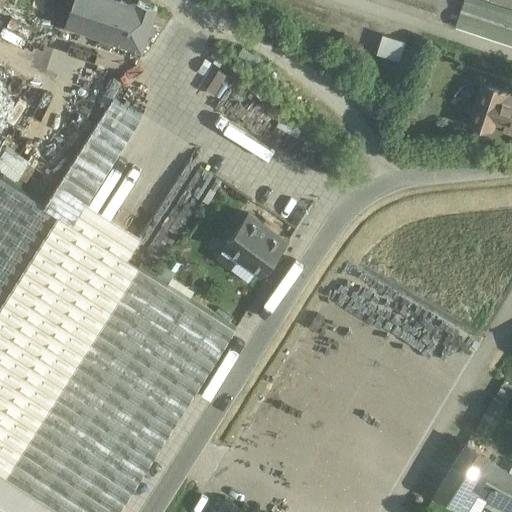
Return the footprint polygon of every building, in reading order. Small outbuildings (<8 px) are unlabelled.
[(136,0),(135,4),(124,0),(73,0),(66,23),(103,36),(100,43),(112,47),(114,41),(143,50),(148,34),(153,36),(157,25),(152,23),(157,7),(137,0),(136,0)] [(511,9),(483,0),(462,0),(462,3),(457,17),(454,27),(511,45),(511,9)] [(401,56),(406,38),(384,32),(379,50),(401,56)] [(502,90),(484,84),(471,121),(490,128),(493,118),(507,123),(505,128),(511,130),(511,91),(503,88),(502,90)] [(113,97),(45,204),(73,222),(80,212),(142,115),(113,97)] [(0,166),(28,179),(38,157),(5,142),(0,153),(0,166)] [(0,511),(117,511),(236,326),(128,257),(135,246),(80,212),(73,222),(45,204),(0,175),(0,511)] [(147,244),(162,252),(178,221),(162,213),(147,244)] [(285,240),(248,213),(226,243),(262,271),(285,240)] [(481,463),(464,453),(458,464),(475,473),(481,463)] [(509,511),(511,507),(511,475),(483,459),(481,463),(475,473),(467,487),(475,491),(474,493),(508,511),(509,511)] [(458,464),(454,462),(437,492),(465,508),(474,493),(475,491),(467,487),(475,473),(458,464)]
